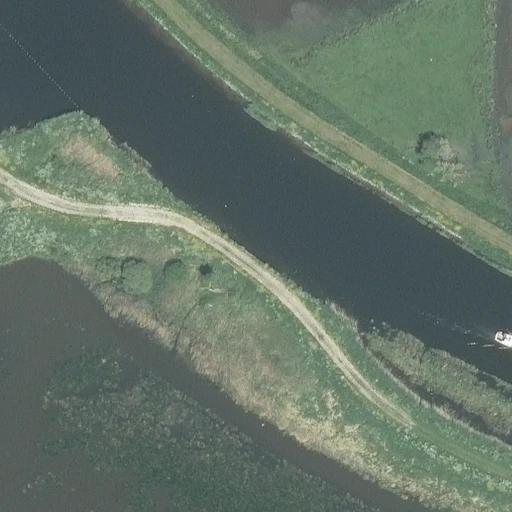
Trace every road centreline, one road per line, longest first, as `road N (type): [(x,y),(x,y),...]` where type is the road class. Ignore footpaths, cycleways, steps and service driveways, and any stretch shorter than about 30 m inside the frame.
road 1 (track): [(0,176),(50,202),(185,224),(302,316),(410,440),(511,483)]
road 2 (track): [(511,245),(411,202),(256,98),(150,0)]
